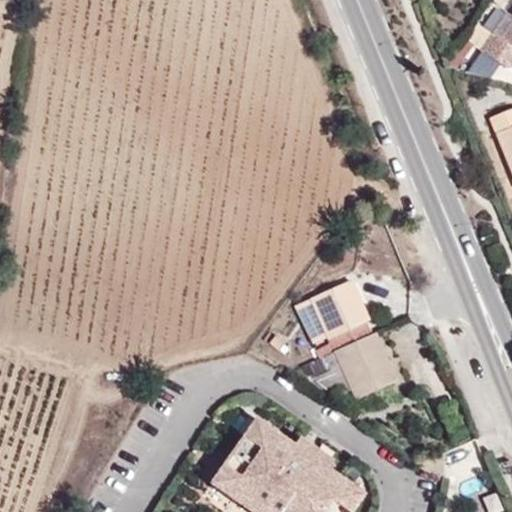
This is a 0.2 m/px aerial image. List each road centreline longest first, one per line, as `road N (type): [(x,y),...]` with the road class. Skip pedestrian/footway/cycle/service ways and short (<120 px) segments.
road 1 (residential): [(387,511),(399,480),(304,400),(253,378),(195,396),(125,511)]
road 2 (secondary): [(354,0),(474,288)]
